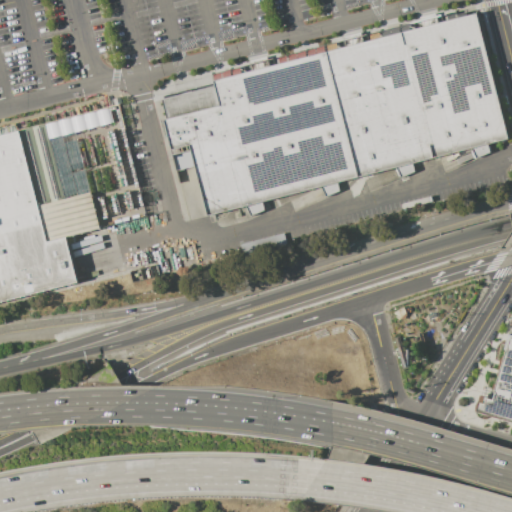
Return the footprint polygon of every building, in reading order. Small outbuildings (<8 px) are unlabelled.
[(164,98),(169,118),(163,120),(171,150),(189,145),(207,215),(245,206),(250,216),(264,210),(263,201),(320,186),(326,197),(339,191),(338,182),(395,167),(400,178),(415,171),(413,162),(471,147),(476,158),(490,152),(487,143),(506,138),(477,14),(213,80),(214,85),(164,98)] [(0,135),(0,301),(76,282),(64,237),(100,228),(91,191),(66,198),(51,139),(113,123),(109,107),(0,135)] [(172,154),(190,150),(195,166),(176,171),(172,154)] [(239,243),(241,254),(286,245),(283,234),(239,243)] [(511,421),(477,411),(480,402),(484,404),(486,398),(493,400),(496,393),(493,392),(505,352),(503,352),(508,334),(510,334),(511,327),(511,421)]
